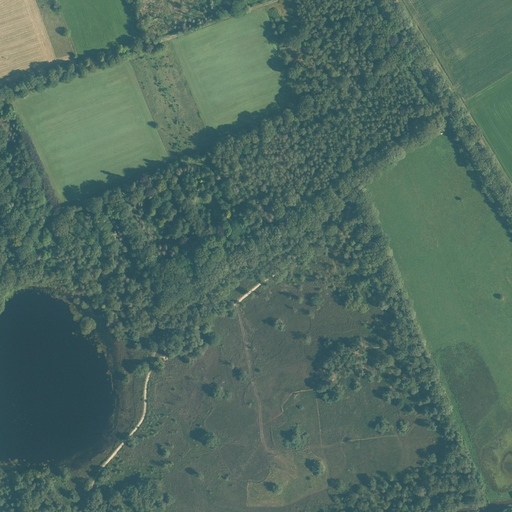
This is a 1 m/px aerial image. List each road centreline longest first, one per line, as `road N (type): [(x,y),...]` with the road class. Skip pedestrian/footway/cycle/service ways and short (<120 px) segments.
road 1 (track): [(0,97),(276,0)]
road 2 (tertiary): [(511,206),(388,0)]
